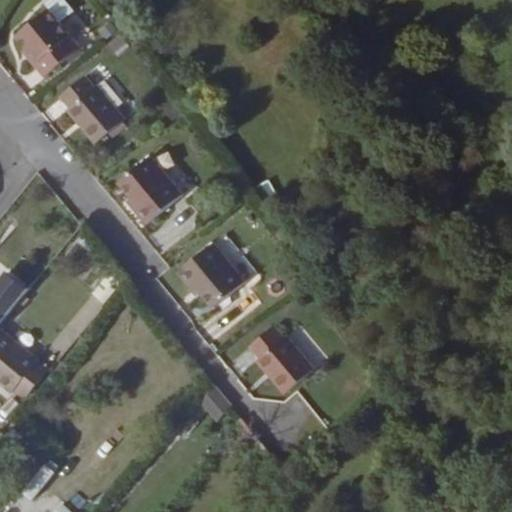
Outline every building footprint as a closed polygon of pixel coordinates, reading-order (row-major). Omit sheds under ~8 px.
[(18,35),(28,46),(41,62),(37,65),(46,77),(82,47),(51,9),(18,35)] [(112,29),(103,19),(92,29),(100,39),(112,29)] [(24,50),(37,65),(41,62),(28,46),(24,50)] [(69,109),(98,143),(127,118),(98,84),(96,87),(87,75),(62,95),(71,107),(69,109)] [(121,183),(134,197),(142,207),(138,210),(150,224),(185,194),(154,156),(121,183)] [(130,201),(138,210),(142,207),(134,197),(130,201)] [(179,273),(190,287),(194,284),(202,293),(215,309),(249,280),(217,241),(179,273)] [(10,271),(5,275),(26,293),(30,288),(10,271)] [(112,271),(93,293),(106,304),(125,281),(112,271)] [(0,324),(26,293),(5,275),(0,282),(0,324)] [(198,296),(202,293),(194,284),(190,287),(198,296)] [(0,326),(0,381),(14,394),(17,390),(27,398),(51,369),(0,326)] [(276,326),(251,346),(261,358),(259,360),(287,393),(316,369),(288,335),(285,337),(276,326)] [(217,385),(202,402),(221,418),(233,404),(217,385)] [(196,409),(182,425),(191,433),(205,416),(196,409)] [(240,446),(255,433),(242,418),(229,433),(240,446)] [(18,491),(31,501),(54,472),(41,462),(18,491)] [(69,511),(59,503),(51,511),(69,511)]
